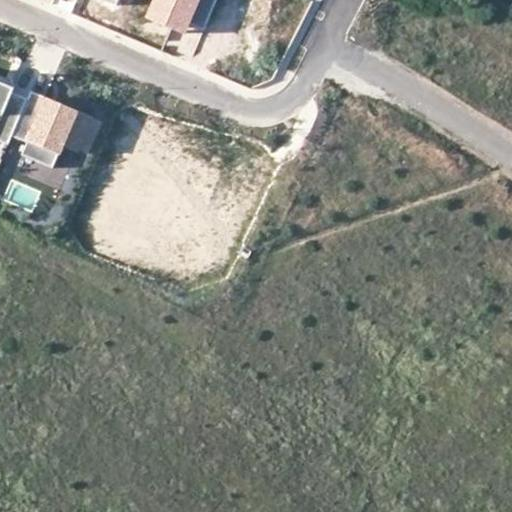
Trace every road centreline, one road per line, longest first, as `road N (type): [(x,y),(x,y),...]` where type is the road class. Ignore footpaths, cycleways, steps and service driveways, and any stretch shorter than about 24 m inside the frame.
road 1 (residential): [(319,40),(286,99),(250,109),(0,8)]
road 2 (unclassified): [(511,155),(319,40)]
